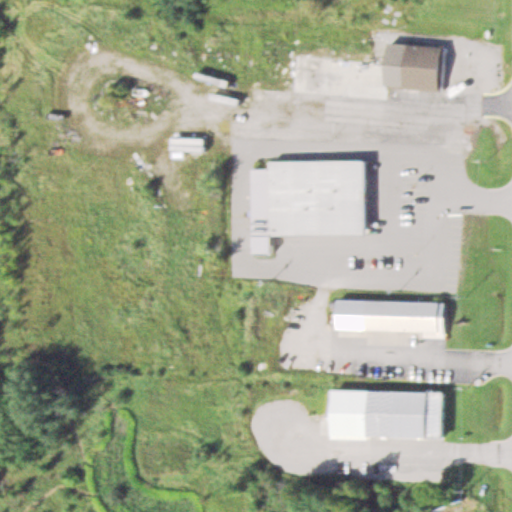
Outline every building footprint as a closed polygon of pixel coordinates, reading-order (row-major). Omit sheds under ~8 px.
[(389,97),(390,86),(443,90),(445,45),(390,41),(389,60),(295,54),(292,91),(389,97)] [(205,150),(205,137),(173,137),(173,150),(205,150)] [(370,159),(273,159),(273,167),(254,167),(254,253),(276,253),(276,234),(370,234),(370,159)] [(426,331),(426,336),(448,337),(448,301),(340,298),(340,329),(426,331)] [(447,390),(335,390),(334,436),(447,437),(447,390)]
